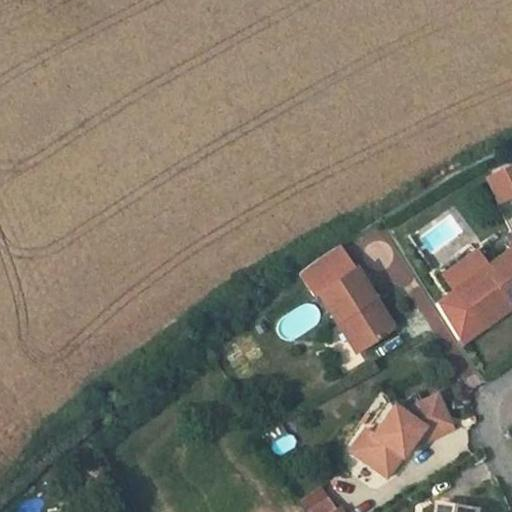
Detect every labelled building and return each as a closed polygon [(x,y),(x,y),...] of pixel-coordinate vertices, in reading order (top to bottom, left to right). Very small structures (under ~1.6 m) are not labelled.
[(511,166),(493,175),(505,199),(511,195),(511,166)] [(505,199),(493,175),(487,178),(498,202),(505,199)] [(315,294),(352,269),(338,249),(319,262),(300,276),(312,296),(315,294)] [(480,324),(509,303),(511,301),(511,252),(510,250),(484,269),(452,292),(435,305),(457,340),(480,324)] [(452,292),(484,269),(472,253),(440,276),(452,292)] [(391,328),(352,269),(315,294),(335,323),(338,321),(357,351),(391,328)] [(511,307),(511,306),(509,303),(480,324),(484,328),(511,307)] [(372,437),(358,457),(387,478),(409,446),(413,439),(417,441),(449,425),(436,396),(399,414),(392,409),(372,437)] [(413,439),(409,446),(415,449),(452,431),(449,425),(417,441),(413,439)] [(285,430),(268,446),(279,457),(295,442),(285,430)] [(358,457),(372,437),(364,431),(350,451),(358,457)] [(326,499),(309,510),(310,511),(331,511),(333,511),(326,499)]
